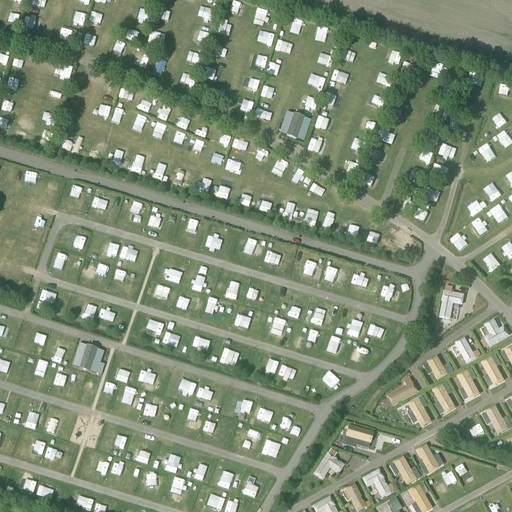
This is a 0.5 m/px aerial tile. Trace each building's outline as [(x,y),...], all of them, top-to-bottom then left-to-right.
[(286,113),(279,134),(303,142),(310,121),(286,113)] [(464,296),(452,293),(453,288),(445,286),(444,292),(443,292),(441,303),(442,303),(439,319),(450,321),(453,305),(462,307),(464,296)] [(484,339),(485,340),(481,342),(484,348),(488,346),(489,348),(509,337),(505,330),(504,327),(499,330),(494,320),(484,326),(489,335),(484,339)] [(478,351),(473,353),(465,339),(455,344),(467,365),(476,360),(476,359),(481,356),(478,351)] [(79,345),(72,367),(101,376),(104,366),(100,364),(104,353),(79,345)] [(336,454),(330,450),(314,475),(317,477),(318,476),(322,479),(329,469),(338,474),(343,467),(338,463),(338,464),(336,463),(336,462),(334,461),(335,460),(333,458),(336,454)] [(391,484),(387,487),(385,483),(383,480),(384,479),(379,470),(361,479),(367,489),(374,485),(381,499),(391,494),(391,493),(395,491),(391,484)] [(345,490),(356,511),(358,511),(366,508),(364,504),(362,502),(362,503),(359,499),(360,498),(354,487),(351,488),(350,487),(345,490)] [(342,511),(340,511),(336,511),(334,507),(335,507),(330,497),(312,507),(314,511),(342,511)]
